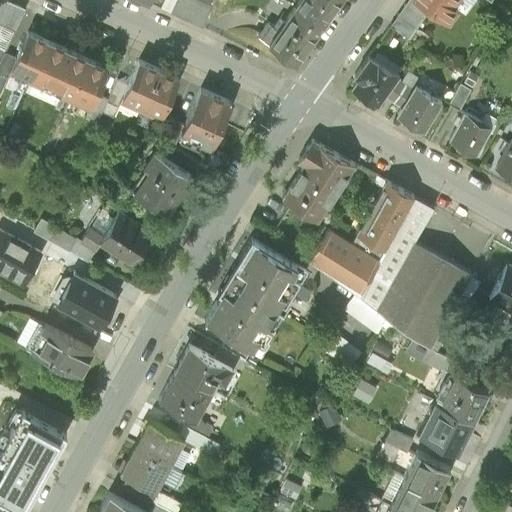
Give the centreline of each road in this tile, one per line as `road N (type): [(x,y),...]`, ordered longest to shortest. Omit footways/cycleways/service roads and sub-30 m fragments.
road 1 (tertiary): [(58,511),(213,225),(301,98)]
road 2 (residential): [(511,216),(301,98)]
road 3 (residential): [(301,98),(81,0)]
road 4 (tertiary): [(301,98),(373,0)]
